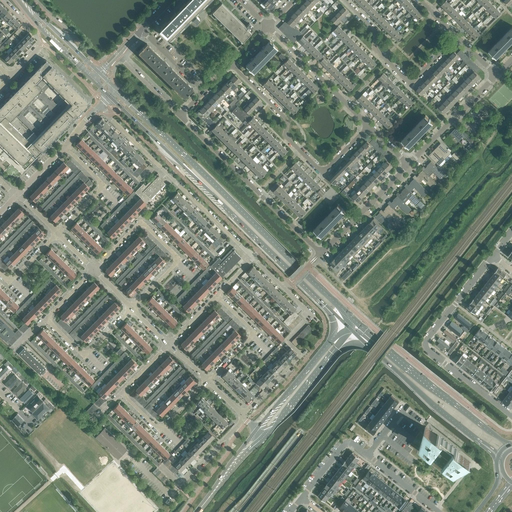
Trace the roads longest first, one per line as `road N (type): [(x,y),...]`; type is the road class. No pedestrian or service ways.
road 1 (residential): [(182,116),(319,252),(408,164)]
road 2 (secondary): [(333,301),(116,90)]
road 3 (secondary): [(110,96),(324,306)]
road 4 (residential): [(494,256),(424,346),(511,417)]
road 5 (residential): [(253,258),(99,107)]
road 6 (residential): [(232,65),(285,115),(286,138),(322,172),(368,126)]
road 7 (residential): [(132,309),(179,260),(141,223),(93,269)]
road 8 (secondary): [(509,444),(365,328)]
road 9 (residential): [(343,0),(410,85),(460,40)]
road 10 (secondary): [(371,346),(478,439)]
road 11 (residential): [(368,126),(268,26)]
road 12 (residential): [(304,324),(287,341),(301,355),(243,415)]
road 13 (residential): [(408,164),(495,75)]
road 14 (residential): [(57,233),(102,184),(64,146)]
